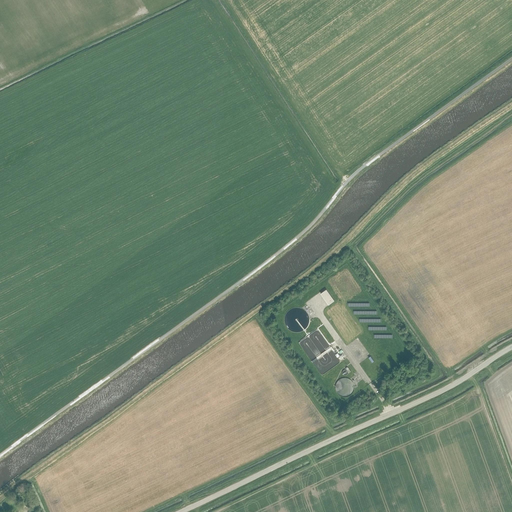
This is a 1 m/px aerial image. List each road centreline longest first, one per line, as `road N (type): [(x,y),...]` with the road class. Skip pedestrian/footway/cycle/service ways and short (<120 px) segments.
road 1 (unclassified): [(0,455),(270,258),(356,172),(511,59)]
road 2 (tertiary): [(181,511),(449,387),(511,346)]
